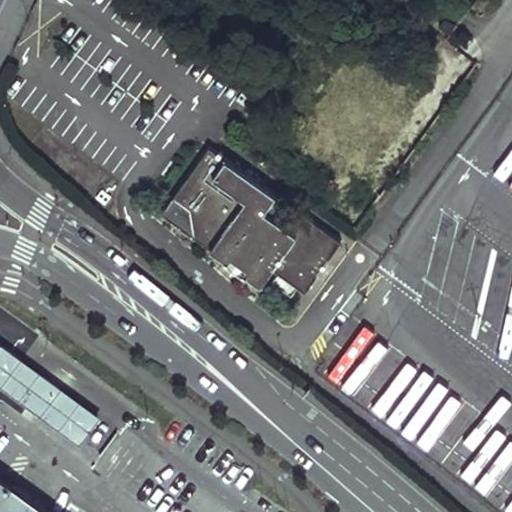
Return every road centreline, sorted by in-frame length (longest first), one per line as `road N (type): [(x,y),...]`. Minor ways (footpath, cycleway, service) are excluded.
road 1 (secondary): [(275,423),(192,328),(0,180)]
road 2 (secondary): [(0,240),(39,257),(275,423)]
road 3 (secondary): [(388,511),(275,423)]
